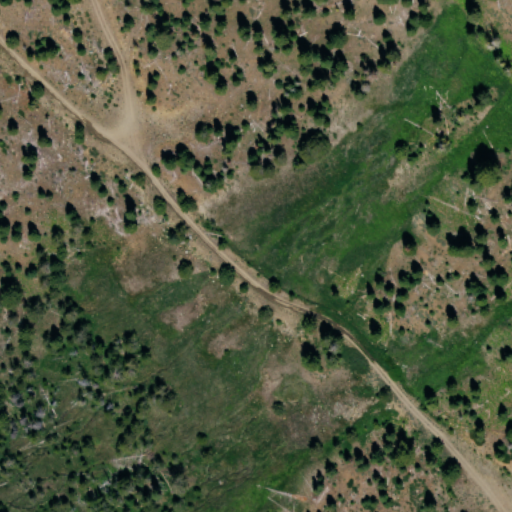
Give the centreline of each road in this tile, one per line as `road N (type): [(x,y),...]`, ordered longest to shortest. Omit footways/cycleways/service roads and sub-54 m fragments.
road 1 (track): [(511,490),(190,189),(133,157),(99,0)]
road 2 (track): [(133,157),(0,26)]
